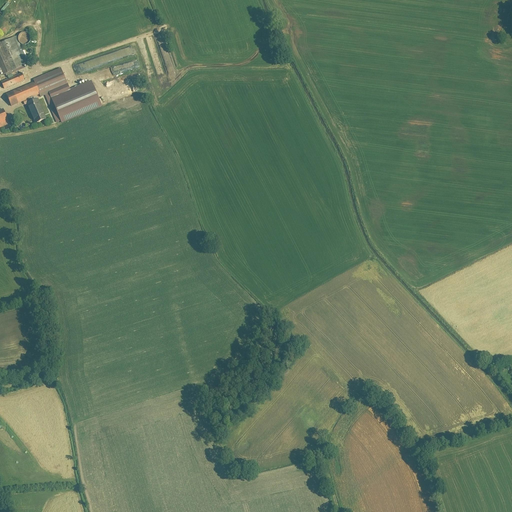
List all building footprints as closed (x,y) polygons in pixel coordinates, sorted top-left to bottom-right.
[(18,37),(0,44),(0,61),(6,76),(27,68),(20,52),(24,51),(18,37)] [(37,82),(39,88),(67,76),(63,68),(36,79),(37,82)] [(24,73),(3,82),(6,88),(26,80),(24,73)] [(67,76),(39,88),(41,93),(42,96),(51,92),(70,85),(67,76)] [(72,90),(54,98),(64,122),(103,106),(93,81),(72,90)] [(8,94),(12,105),(41,93),(39,88),(37,82),(8,94)] [(54,98),(72,90),(70,85),(51,92),(54,98)] [(40,99),(29,104),(37,124),(48,120),(40,99)] [(5,110),(0,112),(0,128),(11,125),(5,110)]
